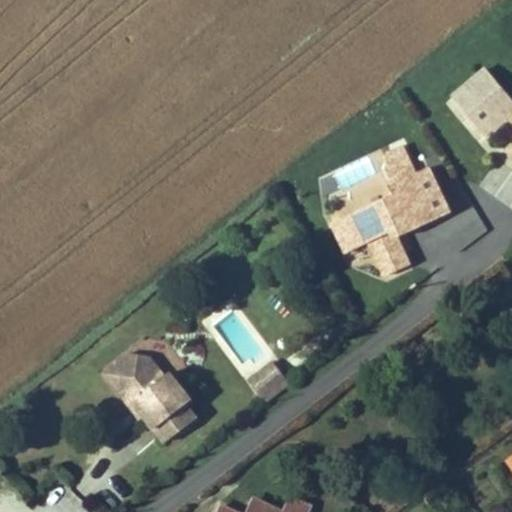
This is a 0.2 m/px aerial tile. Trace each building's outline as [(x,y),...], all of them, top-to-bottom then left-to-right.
[(485,71),(455,97),(460,103),(459,104),(486,136),(510,117),(511,118),(511,152),(510,155),(511,156),(511,95),(492,75),(490,76),(485,71)] [(394,231),(402,227),(405,234),(450,213),(429,168),(332,220),(348,253),(371,242),(387,276),(410,265),(397,238),(394,231)] [(405,234),(402,227),(394,231),(397,238),(405,234)] [(177,392),(183,387),(171,372),(166,376),(158,383),(148,370),(150,356),(131,354),(130,355),(128,368),(111,381),(131,406),(135,403),(145,416),(165,443),(198,418),(187,404),(177,392)] [(111,381),(128,368),(130,355),(106,373),(111,381)] [(166,376),(150,356),(148,370),(158,383),(166,376)] [(255,389),(280,370),(273,362),(249,381),(255,389)] [(290,384),(280,370),(255,389),(266,402),(290,384)] [(193,400),(183,387),(177,392),(187,404),(193,400)] [(145,416),(135,403),(131,406),(141,419),(145,416)] [(302,511),(305,505),(289,498),(281,511),(276,511),(251,500),(245,511),(231,511),(219,506),(216,511),(302,511)]
